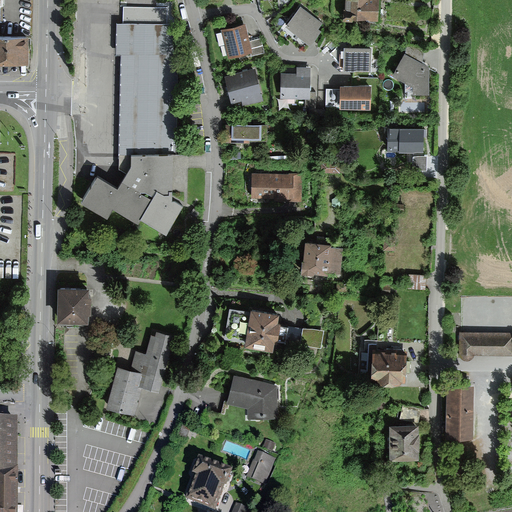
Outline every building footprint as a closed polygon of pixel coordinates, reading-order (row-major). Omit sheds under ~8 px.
[(346,0),(346,8),(344,8),(343,17),(379,19),(380,0),(346,0)] [(300,5),(281,31),(304,48),(310,41),(311,41),(321,28),(318,26),(322,21),(300,5)] [(131,152),(131,161),(118,183),(98,171),(81,199),(108,215),(114,206),(139,223),(141,217),(167,233),(184,205),(172,198),(173,153),(176,153),(178,55),(174,55),(174,23),(118,22),(117,52),(122,52),(119,152),(131,152)] [(245,23),(222,29),(229,56),(249,51),(250,55),(265,51),(261,35),(249,38),(245,23)] [(424,33),(410,31),(409,38),(423,40),(424,33)] [(26,36),(0,35),(0,61),(26,62),(26,36)] [(344,65),(344,67),(371,68),(372,46),(344,45),(341,41),(330,52),(342,65),(344,65)] [(407,43),(405,50),(393,72),(413,83),(413,92),(429,92),(430,65),(423,61),(425,45),(407,43)] [(297,71),(282,71),(281,96),(311,97),(311,66),(297,65),(297,71)] [(256,66),(225,73),(232,101),(242,98),(244,105),(264,100),(256,66)] [(341,88),(326,87),(326,106),(340,106),(340,107),(372,108),(372,84),(341,83),(341,88)] [(232,122),(226,122),(226,140),(250,141),(250,139),(268,140),(268,123),(262,123),(262,121),(232,120),(232,122)] [(425,125),(388,124),(387,149),(424,150),(425,125)] [(427,155),(413,154),(412,169),(427,169),(427,155)] [(340,159),(322,159),(321,171),(340,172),(340,159)] [(303,172),(252,171),(251,196),(275,197),(275,200),(302,200),(303,172)] [(384,236),(384,249),(395,249),(396,238),(384,236)] [(331,241),(306,238),(304,257),(303,257),(301,270),(315,272),(315,271),(329,272),(329,270),(340,271),(343,245),(331,243),(331,241)] [(427,273),(409,272),(408,287),(426,288),(427,273)] [(89,324),(90,289),(58,288),(57,323),(89,324)] [(279,310),(251,305),(251,309),(230,306),(224,337),(246,341),(245,342),(273,347),(274,339),(277,339),(278,336),(286,337),(288,323),(280,322),(281,319),(278,319),(279,310)] [(324,329),(303,325),(300,342),(322,347),(324,329)] [(159,391),(174,334),(157,329),(155,333),(151,332),(146,351),(136,349),(131,367),(118,363),(107,406),(135,414),(143,386),(159,391)] [(511,335),(464,335),(464,353),(511,353),(511,335)] [(405,381),(406,350),(373,349),(372,380),(405,381)] [(277,384),(235,376),(226,404),(248,410),(249,419),(277,417),(277,384)] [(447,381),(446,435),(474,435),(475,381),(447,381)] [(421,408),(403,403),(400,417),(418,421),(421,408)] [(420,456),(420,422),(390,422),(390,456),(420,456)] [(0,480),(17,481),(18,424),(0,423),(0,480)] [(275,445),(266,441),(263,449),(272,453),(275,445)] [(364,450),(293,452),(294,505),(365,503),(364,450)] [(276,459),(258,451),(247,477),(265,485),(276,459)] [(233,469),(198,457),(192,475),(195,475),(186,500),(215,511),(225,486),(227,487),(233,469)] [(0,480),(0,511),(15,511),(17,481),(0,480)] [(427,511),(424,496),(397,501),(399,511),(427,511)] [(253,511),(254,510),(236,503),(232,511),(253,511)]
